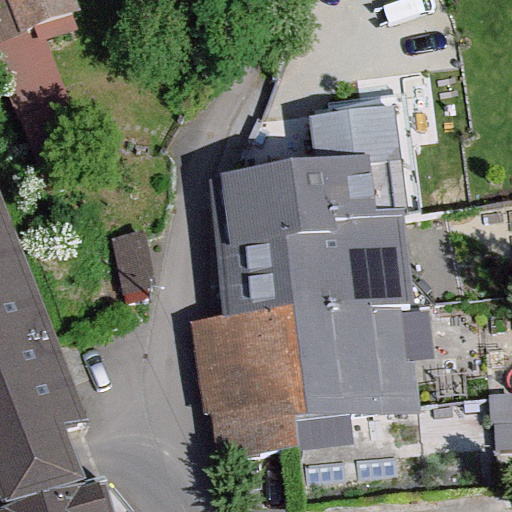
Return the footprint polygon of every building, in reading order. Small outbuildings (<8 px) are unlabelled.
[(89,21),(79,0),(0,0),(0,15),(18,58),(37,126),(32,127),(46,167),(86,149),(71,110),(75,109),(50,37),(89,21)] [(315,194),(231,205),(249,340),(199,346),(214,464),(245,460),(281,455),(300,453),(296,419),(361,410),(363,421),(410,414),(397,315),(421,312),(396,122),(307,133),(315,194)] [(91,430),(0,209),(0,499),(3,509),(84,488),(73,459),(67,437),(91,430)] [(126,298),(155,292),(143,237),(115,242),(126,298)] [(111,511),(105,483),(84,488),(3,509),(0,509),(0,511),(111,511)]
